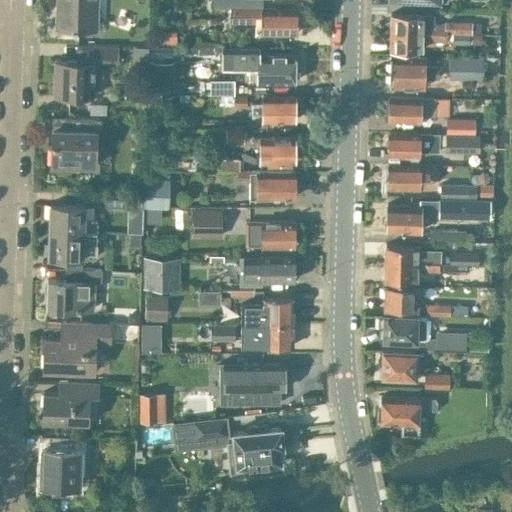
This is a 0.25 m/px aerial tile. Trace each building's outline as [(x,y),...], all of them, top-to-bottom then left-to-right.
[(55,0),(55,29),(97,30),(98,0),(55,0)] [(230,7),(230,23),(261,23),(261,33),(295,33),(295,8),(263,7),(230,7)] [(391,12),(391,29),(446,31),(447,23),(434,22),(434,13),(391,12)] [(446,31),(453,31),(469,32),(472,32),(472,21),(447,20),(447,23),(446,31)] [(446,31),(391,29),(390,47),(421,48),(422,38),(446,39),(446,31)] [(482,32),(472,32),(472,42),(481,42),(482,32)] [(117,45),(76,44),(75,59),(55,59),(54,95),(91,95),(92,61),(117,61),(117,45)] [(260,46),(222,46),(222,64),(249,64),(249,80),(295,81),(295,54),(260,53),(260,46)] [(425,55),(391,54),(390,85),(424,86),(424,76),(438,77),(438,64),(425,64),(425,55)] [(483,57),(451,56),(451,76),(483,77),(483,57)] [(149,62),(149,94),(173,94),(173,62),(149,62)] [(211,94),(219,94),(234,94),(234,80),(211,80),(211,94)] [(247,94),(234,94),(219,94),(219,105),(247,105),(247,94)] [(251,102),(251,112),(261,112),(261,119),(294,120),(294,96),(262,95),(262,102),(251,102)] [(385,99),(385,110),(389,110),(389,119),(420,120),(420,114),(434,114),(434,97),(434,96),(390,95),(390,99),(385,99)] [(90,102),(90,113),(106,114),(106,103),(90,102)] [(100,117),(64,115),(63,128),(52,128),(51,163),(93,164),(94,146),(99,146),(100,117)] [(475,117),(447,117),(447,130),(475,131),(475,117)] [(244,128),(226,128),(226,129),(226,142),(244,142),(244,128)] [(419,132),(389,131),(389,154),(418,155),(418,150),(439,151),(440,133),(419,132)] [(480,134),(445,133),(444,151),(479,152),(480,134)] [(293,135),(252,135),(252,145),(259,145),(259,161),(293,161),(293,135)] [(240,158),(218,158),(218,169),(240,169),(240,158)] [(419,163),(389,162),(388,185),(419,186),(419,182),(427,182),(428,169),(419,169),(419,163)] [(294,170),(237,170),(237,179),(249,179),(249,195),(293,196),(294,170)] [(168,178),(145,178),(144,204),(168,205),(168,178)] [(476,184),(448,184),(448,197),(476,197),(476,184)] [(493,184),(480,184),(480,194),(493,194),(493,184)] [(105,194),(104,205),(143,206),(143,194),(105,193),(105,194)] [(438,198),(438,215),(438,216),(490,218),(490,198),(438,197),(438,198)] [(433,199),(420,199),(420,203),(388,202),(387,228),(420,229),(420,212),(433,213),(433,199)] [(49,203),(48,230),(96,231),(96,220),(84,219),(84,205),(49,203)] [(219,207),(193,207),(193,236),(219,236),(219,207)] [(294,220),(249,220),(249,245),(294,246),(294,220)] [(465,230),(430,229),(430,234),(430,240),(465,240),(466,235),(465,230)] [(48,230),(47,255),(65,256),(82,257),(95,257),(95,243),(96,231),(48,230)] [(129,231),(129,244),(140,244),(140,231),(129,231)] [(386,243),(386,261),(440,263),(441,263),(441,261),(441,255),(441,249),(418,248),(419,245),(386,243)] [(293,255),(259,255),(259,260),(247,260),(247,274),(259,274),(259,279),(293,279),(293,255)] [(176,257),(146,257),(145,286),(176,286),(176,257)] [(386,261),(385,278),(417,280),(418,270),(439,271),(440,263),(386,261)] [(100,269),(65,268),(64,279),(46,279),(45,308),(91,309),(92,281),(100,282),(100,269)] [(416,284),(385,283),(384,305),(415,306),(416,284)] [(168,294),(146,293),(145,318),(167,320),(168,294)] [(240,304),(240,322),(293,322),(293,299),(261,298),(261,304),(240,304)] [(449,314),(450,304),(426,303),(425,313),(449,314)] [(460,304),(450,304),(449,314),(460,314),(460,304)] [(128,316),(128,322),(130,322),(136,322),(139,322),(139,311),(133,311),(128,316)] [(379,315),(379,329),(383,330),(383,338),(415,339),(415,340),(425,340),(429,336),(430,319),(426,314),(384,312),(384,316),(379,315)] [(44,338),(44,367),(91,368),(91,342),(108,342),(109,322),(64,321),(64,338),(44,338)] [(292,345),(293,322),(240,322),(240,337),(262,338),(262,344),(292,345)] [(160,353),(159,325),(140,325),(141,354),(160,353)] [(234,340),(235,325),(210,325),(210,340),(234,340)] [(435,337),(434,349),(466,350),(466,334),(466,330),(441,330),(441,337),(435,337)] [(415,349),(383,348),(382,374),(415,375),(415,349)] [(283,362),(219,362),(219,376),(219,389),(219,403),(280,402),(280,389),(283,389),(283,387),(287,382),(287,377),(283,372),(283,362)] [(448,386),(448,372),(424,371),(424,385),(448,386)] [(43,393),(42,420),(87,421),(88,394),(97,394),(97,393),(97,382),(66,381),(66,392),(43,392),(43,393)] [(164,392),(139,393),(139,421),(165,421),(164,392)] [(418,395),(382,394),(381,420),(402,421),(401,431),(417,431),(418,407),(436,408),(436,397),(418,396),(418,395)] [(225,416),(193,419),(195,438),(227,435),(225,416)] [(234,441),(227,442),(230,471),(251,469),(251,462),(278,459),(278,460),(280,459),(280,458),(279,444),(280,444),(282,444),(282,442),(280,428),(281,428),(280,426),(278,427),(279,427),(267,428),(266,424),(248,426),(248,430),(234,431),(233,431),(233,433),(234,441)] [(42,447),(41,483),(79,484),(80,460),(85,460),(86,436),(54,435),(54,447),(42,447)]
